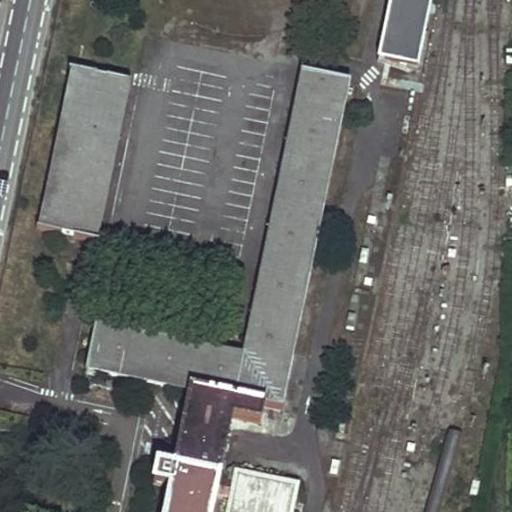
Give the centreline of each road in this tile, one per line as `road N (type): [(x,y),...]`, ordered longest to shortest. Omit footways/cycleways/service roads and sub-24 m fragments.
road 1 (unknown): [(242,56),(176,47),(158,61),(124,227),(132,241),(191,256),(205,244)]
road 2 (unknown): [(113,511),(131,435),(126,425),(0,396)]
road 3 (unknown): [(205,244),(242,56)]
road 4 (secondary): [(0,149),(30,0)]
